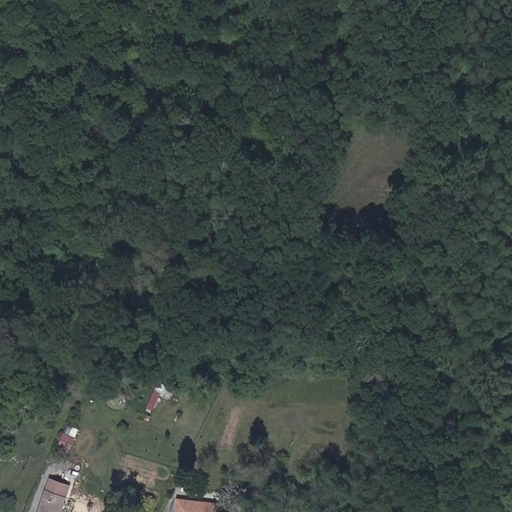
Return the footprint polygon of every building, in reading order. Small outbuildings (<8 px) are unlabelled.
[(148,407),(155,410),(162,392),(156,389),(148,407)] [(71,449),(76,434),(64,430),(59,445),(71,449)] [(59,511),(65,496),(56,492),(60,481),(51,477),(38,511),(59,511)] [(70,497),(74,485),(60,481),(56,492),(65,496),(70,497)] [(180,497),(177,511),(221,511),(222,503),(180,497)]
